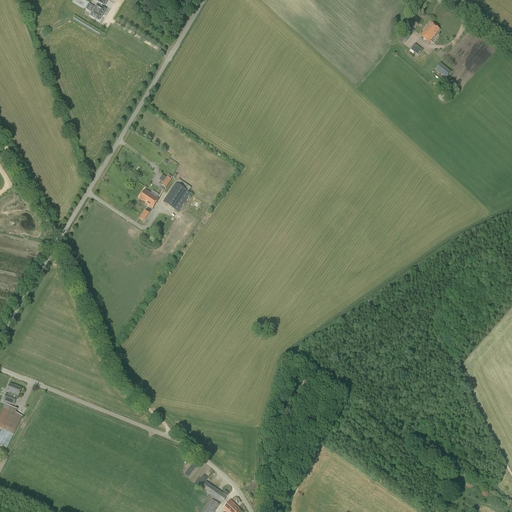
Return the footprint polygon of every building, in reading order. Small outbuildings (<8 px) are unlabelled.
[(104,6),(107,0),(94,0),(99,3),(98,5),(97,5),(95,8),(93,7),(90,11),(92,13),(91,16),(98,21),(105,10),(101,7),(102,5),(104,6)] [(429,43),(440,29),(432,22),(421,36),(429,43)] [(407,41),(414,31),(410,28),(402,38),(405,40),(407,41)] [(418,56),(423,50),(415,44),(410,49),(411,50),(409,51),(413,54),(414,52),(418,56)] [(446,78),(451,72),(440,63),(435,70),(446,78)] [(166,189),(171,180),(166,177),(161,185),(166,189)] [(179,179),(176,183),(180,186),(189,192),(191,188),(179,179)] [(178,212),(191,193),(189,192),(180,186),(167,205),(178,212)] [(145,189),(138,199),(152,209),(159,199),(145,189)] [(15,389),(17,386),(15,385),(15,386),(10,384),(7,391),(9,392),(8,395),(6,395),(4,400),(10,403),(12,398),(13,398),(14,395),(12,394),(14,388),(15,389)] [(12,398),(10,403),(14,404),(16,399),(17,400),(18,399),(22,387),(17,386),(15,389),(14,388),(12,394),(14,395),(13,398),(12,398)] [(0,445),(6,449),(22,417),(15,413),(17,410),(5,404),(0,414),(0,428),(2,429),(0,432),(0,445)] [(223,493),(206,482),(201,490),(222,504),(228,495),(224,492),(223,493)] [(214,511),(220,505),(212,499),(202,511),(214,511)] [(242,511),(239,509),(239,508),(231,500),(224,508),(227,511),(242,511)]
